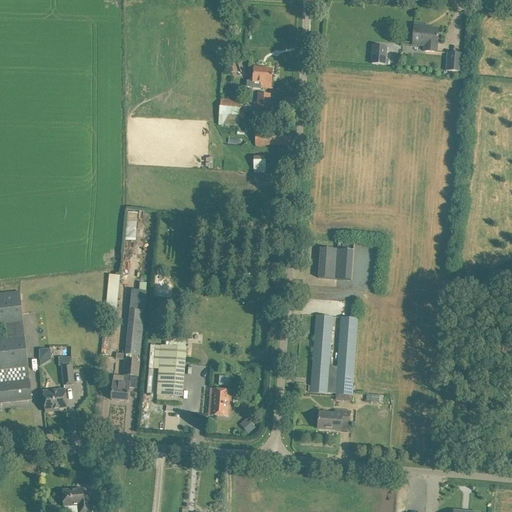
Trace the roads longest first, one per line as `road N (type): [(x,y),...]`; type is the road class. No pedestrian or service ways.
road 1 (unclassified): [(275,458),(308,0)]
road 2 (unclassified): [(0,457),(134,448),(275,458)]
road 3 (unclassified): [(275,458),(511,478)]
